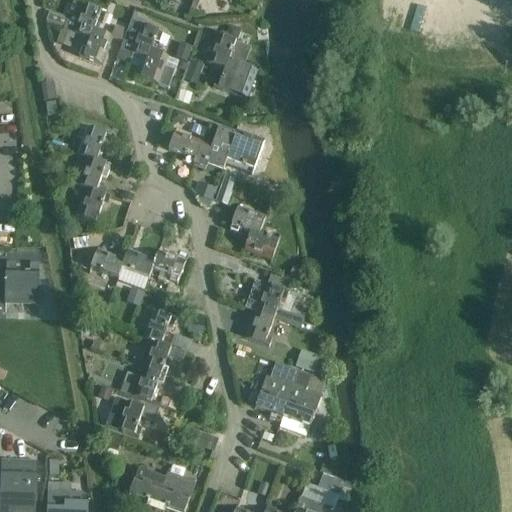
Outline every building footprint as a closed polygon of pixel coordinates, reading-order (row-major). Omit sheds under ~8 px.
[(63,32),(90,41),(90,42),(93,33),(94,33),(101,14),(73,4),(63,32)] [(130,24),(120,53),(125,54),(130,56),(131,56),(132,57),(146,62),(147,62),(150,54),(151,54),(158,34),(140,28),(130,24)] [(115,28),(111,39),(122,43),(126,32),(115,28)] [(227,32),(224,40),(236,45),(239,37),(227,32)] [(111,39),(94,33),(93,33),(90,42),(90,41),(83,61),(101,67),(111,39)] [(218,38),(208,67),(224,73),(225,73),(228,64),(243,69),(250,50),(236,45),(224,40),(218,38)] [(180,46),(175,59),(186,63),(190,50),(180,46)] [(120,53),(117,61),(129,65),(132,57),(131,56),(130,56),(125,54),(120,53)] [(146,62),(140,81),(158,88),(167,91),(177,63),(167,60),(151,54),(150,54),(147,62),(146,62)] [(191,63),(188,73),(199,77),(203,68),(191,63)] [(257,74),(229,64),(228,64),(225,73),(224,73),(218,91),(247,102),(257,74)] [(180,92),(176,103),(187,107),(191,96),(180,92)] [(57,105),(47,106),(49,119),(58,118),(57,105)] [(175,113),(171,123),(181,126),(185,117),(175,113)] [(78,159),(87,162),(87,161),(96,164),(106,137),(88,131),(78,159)] [(231,145),(228,154),(228,155),(225,163),(226,163),(253,173),(260,155),(264,142),(236,132),(231,145)] [(174,135),(168,153),(184,158),(182,163),(194,167),(195,163),(202,145),(174,135)] [(202,145),(195,163),(222,173),(226,163),(225,163),(228,155),(228,154),(202,145)] [(78,188),(78,189),(87,192),(87,191),(96,195),(96,194),(101,179),(106,180),(110,168),(106,167),(96,164),(87,161),(87,162),(78,188)] [(198,188),(195,197),(201,200),(199,205),(209,208),(214,194),(198,188)] [(220,189),(216,201),(227,205),(232,193),(220,189)] [(105,197),(96,194),(96,195),(87,191),(87,192),(77,219),(95,225),(105,197)] [(238,192),(234,201),(243,204),(246,195),(238,192)] [(126,193),(124,201),(132,204),(135,196),(126,193)] [(230,228),(249,235),(249,234),(258,238),(259,237),(265,220),(236,210),(230,228)] [(278,244),(259,237),(258,238),(249,234),(249,235),(243,252),(271,262),(278,244)] [(118,281),(121,272),(124,263),(123,263),(96,253),(90,271),(118,281)] [(121,272),(148,282),(152,272),(155,264),(154,264),(127,254),(123,263),(124,263),(121,272)] [(155,264),(152,272),(179,282),(185,264),(158,254),(154,264),(155,264)] [(4,302),(21,302),(22,267),(5,266),(4,302)] [(22,267),(21,302),(37,303),(38,268),(22,267)] [(293,267),(289,276),(300,280),(303,274),(304,271),(302,271),(293,267)] [(255,282),(245,310),(256,314),(274,320),(288,325),(290,319),(276,313),(281,301),(286,302),(289,295),(284,293),(266,286),(255,282)] [(133,291),(128,305),(139,308),(143,295),(133,291)] [(153,313),(143,341),(152,344),(161,346),(167,330),(172,332),(175,321),(170,320),(153,313)] [(256,314),(246,341),(264,347),(269,349),(272,341),(267,339),(274,320),(256,314)] [(191,321),(190,335),(202,335),(203,322),(191,321)] [(172,349),(185,353),(188,342),(176,338),(172,349)] [(95,343),(92,350),(100,353),(103,346),(95,343)] [(152,344),(143,371),(161,377),(167,359),(181,364),(184,355),(170,350),(161,346),(152,344)] [(300,354),(295,368),(305,372),(314,375),(320,361),(310,358),(300,354)] [(261,393),(255,410),(271,416),(269,421),(281,425),(282,420),(292,393),(300,373),(278,365),(272,381),(266,380),(261,392),(261,393)] [(151,405),(161,377),(143,371),(133,399),(151,405)] [(281,425),(279,430),(306,440),(309,430),(316,412),(321,399),(305,393),(311,377),(300,373),(292,393),(282,420),(281,425)] [(104,388),(100,399),(110,402),(113,392),(104,388)] [(115,400),(106,428),(134,438),(141,419),(154,424),(159,410),(144,405),(143,410),(115,400)] [(168,401),(165,409),(175,412),(178,404),(168,401)] [(151,434),(147,445),(161,450),(165,439),(151,434)] [(264,434),(262,441),(271,444),(274,438),(264,434)] [(111,437),(107,448),(118,452),(122,441),(111,437)] [(60,463),(50,463),(50,476),(60,476),(60,463)] [(1,503),(1,511),(17,511),(18,511),(18,503),(19,475),(19,468),(13,467),(3,467),(1,503)] [(18,503),(18,511),(23,511),(33,511),(34,504),(36,468),(26,468),(19,468),(19,475),(18,503)] [(129,497),(149,504),(145,511),(154,511),(166,480),(139,470),(129,497)] [(297,474),(294,484),(305,488),(309,478),(297,474)] [(166,480),(154,511),(163,511),(164,510),(169,511),(185,511),(195,486),(168,475),(166,480)] [(323,476),(316,493),(339,502),(343,491),(347,493),(351,494),(353,488),(347,485),(323,476)] [(261,485),(257,496),(266,499),(270,488),(261,485)] [(47,511),(64,511),(65,499),(58,499),(48,498),(47,511)] [(64,511),(87,511),(88,500),(65,499),(64,511)] [(329,511),(300,501),(296,511),(329,511)]
